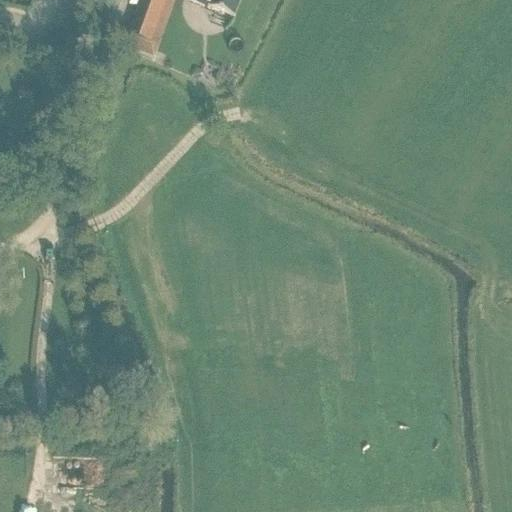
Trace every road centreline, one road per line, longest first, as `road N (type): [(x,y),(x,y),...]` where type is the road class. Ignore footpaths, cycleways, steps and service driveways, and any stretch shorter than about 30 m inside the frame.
road 1 (track): [(32,234),(47,268),(37,475)]
road 2 (track): [(43,249),(109,216),(203,128),(237,113)]
